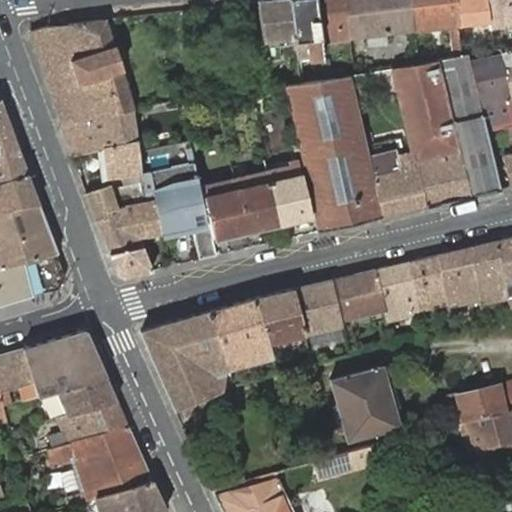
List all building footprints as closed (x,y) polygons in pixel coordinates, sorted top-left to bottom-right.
[(289,0),(261,0),(258,0),(263,40),(293,36),(289,0)] [(314,0),(289,0),(293,36),(296,57),(308,55),(308,59),(320,57),(318,40),(314,0)] [(314,0),(318,40),(348,36),(348,35),(344,0),(314,0)] [(344,0),(348,35),(412,26),(409,0),(344,0)] [(453,56),(461,54),(458,24),(454,0),(409,0),(412,26),(449,22),(453,56)] [(454,0),(458,24),(478,21),(479,31),(491,30),(486,0),(454,0)] [(511,26),(511,0),(486,0),(491,30),(511,26)] [(63,124),(132,106),(104,20),(43,27),(30,31),(39,50),(63,124)] [(511,46),(498,48),(511,105),(511,46)] [(494,49),(468,53),(487,131),(504,127),(506,136),(511,134),(511,131),(510,126),(511,125),(511,105),(498,48),(494,49)] [(415,55),(416,62),(434,59),(433,52),(415,55)] [(299,82),(284,84),(318,231),(500,189),(468,53),(461,54),(453,56),(434,59),(416,62),(388,67),(408,149),(395,152),(394,147),(367,154),(349,74),(323,78),(299,82)] [(0,181),(27,174),(0,101),(0,181)] [(63,124),(73,154),(80,151),(98,148),(102,147),(136,139),(137,151),(150,148),(148,137),(139,139),(134,106),(132,106),(63,124)] [(107,178),(140,172),(137,151),(136,139),(102,147),(98,148),(80,151),(81,157),(99,153),(103,152),(107,178)] [(289,164),(265,170),(277,222),(311,215),(297,156),(288,158),(289,164)] [(154,200),(160,233),(163,232),(198,225),(199,229),(193,231),(199,259),(216,255),(211,238),(208,223),(198,185),(193,161),(140,172),(143,202),(153,200),(154,200)] [(265,170),(233,177),(245,230),(277,222),(265,170)] [(27,174),(0,181),(0,212),(14,209),(38,203),(27,174)] [(245,230),(233,177),(198,185),(208,223),(211,238),(245,230)] [(85,193),(94,220),(107,215),(105,210),(117,207),(140,203),(136,182),(111,188),(109,184),(85,193)] [(109,253),(141,245),(140,237),(160,233),(154,200),(153,200),(143,202),(140,203),(117,207),(105,210),(107,215),(94,220),(95,220),(96,220),(109,253)] [(56,252),(38,203),(14,209),(0,212),(0,271),(30,262),(56,252)] [(511,236),(497,240),(506,297),(511,295),(511,236)] [(506,297),(497,240),(470,246),(479,303),(506,297)] [(151,270),(141,245),(109,253),(116,274),(123,277),(151,270)] [(446,297),(449,315),(480,309),(479,303),(470,246),(438,254),(446,297)] [(0,302),(22,295),(58,289),(65,276),(56,252),(30,262),(0,271),(0,302)] [(446,297),(438,254),(409,261),(417,304),(446,297)] [(385,311),(387,319),(418,311),(417,304),(409,261),(375,269),(385,311)] [(341,323),(342,327),(350,325),(349,319),(385,311),(375,269),(331,279),(341,323)] [(304,332),(305,338),(310,336),(308,330),(341,323),(331,279),(293,288),(304,332)] [(293,288),(254,297),(267,340),(304,332),(293,288)] [(254,297),(208,311),(228,369),(235,367),(233,361),(262,352),(264,359),(272,357),(267,340),(254,297)] [(159,372),(175,408),(215,391),(205,369),(220,365),(222,371),(228,369),(208,311),(142,330),(141,332),(159,372)] [(45,392),(104,374),(85,331),(83,330),(23,348),(36,394),(41,394),(45,392)] [(36,394),(23,348),(0,354),(0,396),(2,405),(10,402),(11,402),(22,399),(36,394)] [(262,352),(233,361),(235,367),(264,359),(262,352)] [(389,392),(382,365),(330,379),(336,400),(336,403),(332,405),(334,415),(340,414),(340,416),(346,439),(398,425),(391,398),(397,396),(396,390),(389,392)] [(116,399),(104,374),(45,392),(55,417),(58,416),(116,399)] [(511,380),(448,396),(454,419),(462,417),(463,421),(504,411),(504,410),(511,408),(511,380)] [(127,424),(116,399),(58,416),(64,430),(48,434),(52,446),(127,424)] [(511,409),(504,411),(463,421),(465,431),(470,429),(474,447),(511,437),(511,409)] [(70,496),(72,503),(90,498),(151,480),(127,424),(52,446),(46,448),(51,465),(70,459),(71,462),(83,458),(92,490),(70,496)] [(398,460),(393,439),(385,441),(390,463),(398,460)] [(390,463),(385,441),(290,467),(292,474),(314,468),(317,479),(373,463),(375,470),(389,467),(388,464),(390,463)] [(212,489),(242,480),(238,467),(210,477),(206,478),(212,489)] [(277,477),(274,471),(253,477),(242,480),(212,489),(214,495),(277,477)] [(293,511),(277,477),(214,495),(222,511),(293,511)] [(90,498),(94,511),(157,511),(165,510),(151,480),(90,498)] [(511,509),(511,492),(500,496),(503,511),(511,509)]
